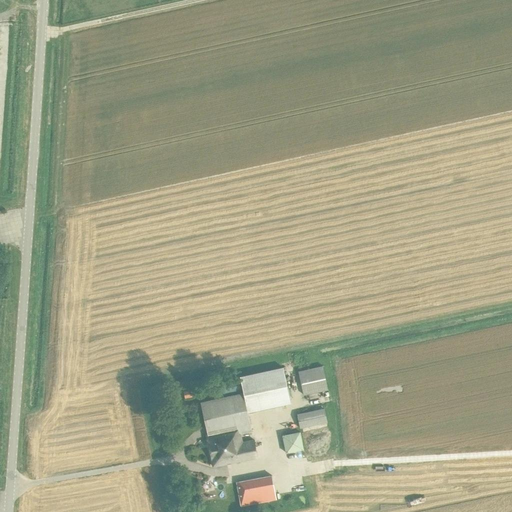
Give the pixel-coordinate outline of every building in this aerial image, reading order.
[(298,371),(303,395),(327,390),(322,366),(298,371)] [(206,435),(212,464),(213,465),(214,466),(257,457),(254,440),(241,443),(240,434),(252,432),(248,413),(291,404),(284,368),(240,377),(244,393),(200,402),(207,435),(206,435)] [(222,384),(224,394),(240,390),(238,381),(222,384)] [(184,398),(193,396),(192,389),(183,390),(184,398)] [(327,423),(324,408),(297,413),(300,428),(327,423)] [(304,450),(300,431),(282,435),(285,453),(304,450)] [(272,475),(236,482),(241,506),(276,499),(272,475)]
